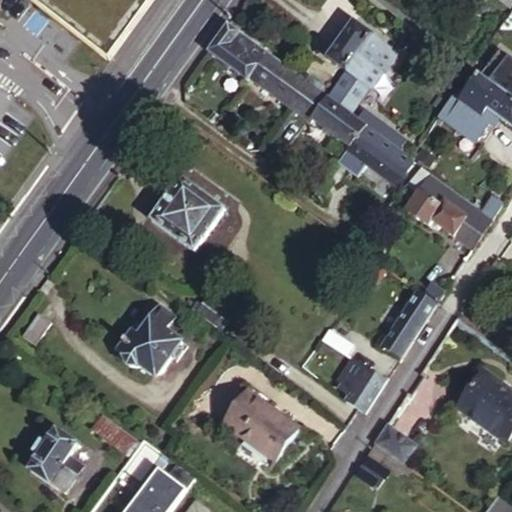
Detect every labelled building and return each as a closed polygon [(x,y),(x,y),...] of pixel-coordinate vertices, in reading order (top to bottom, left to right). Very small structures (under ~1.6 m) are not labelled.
[(25,0),(114,65),(159,2),(155,0),(25,0)] [(503,14),(505,17),(508,17),(511,11),(511,9),(509,7),(503,14)] [(374,64),(388,46),(354,21),(329,57),(346,71),(371,88),(372,90),(385,72),(374,64)] [(270,54),(228,22),(207,52),(249,82),(251,79),(270,54)] [(398,54),(388,46),(374,64),(385,72),(398,54)] [(311,84),(270,54),(251,79),(293,109),(311,84)] [(511,68),(499,60),(486,78),(511,97),(511,68)] [(371,88),(346,71),(332,91),(356,108),(371,88)] [(511,97),(486,78),(478,72),(457,99),(475,112),(480,107),(510,129),(511,127),(511,97)] [(328,96),(311,84),(293,109),(312,123),(314,120),(330,98),(328,96)] [(356,108),(332,91),(328,96),(330,98),(352,114),(356,108)] [(351,148),(367,126),(352,114),(330,98),(314,120),(351,148)] [(411,161),(412,158),(367,126),(351,148),(348,151),(394,187),(405,172),(388,160),(394,151),(410,162),(411,161)] [(6,162),(0,172),(0,205),(7,210),(28,173),(6,162)] [(321,173),(307,193),(314,198),(328,178),(321,173)] [(226,208),(183,175),(150,219),(194,252),(226,208)] [(491,220),(432,177),(407,211),(428,227),(432,222),(454,238),(474,210),(490,222),(491,220)] [(328,178),(314,198),(319,201),(334,182),(328,178)] [(496,207),(491,203),(487,210),(492,213),(496,207)] [(474,210),(454,238),(471,250),(490,222),(474,210)] [(436,305),(444,293),(432,284),(423,296),(436,305)] [(236,310),(211,292),(205,301),(200,298),(196,304),(225,325),(236,310)] [(423,296),(417,292),(381,345),(401,358),(436,305),(423,296)] [(150,320),(166,331),(175,318),(160,307),(150,320)] [(38,313),(21,337),(34,346),(51,322),(38,313)] [(185,345),(166,331),(150,320),(137,337),(131,333),(118,351),(127,357),(126,362),(137,371),(143,369),(159,380),(185,345)] [(387,381),(354,359),(340,382),(343,384),(340,388),(351,395),(348,401),(366,414),(387,381)] [(484,369),(480,374),(504,392),(507,389),(508,387),(484,369)] [(504,392),(480,374),(460,405),(477,417),(475,419),(506,442),(511,434),(511,392),(507,389),(504,392)] [(276,458),(299,426),(246,388),(222,421),(276,458)] [(136,443),(103,419),(94,432),(126,455),(136,443)] [(416,447),(388,426),(385,429),(402,441),(391,457),(402,465),(416,447)] [(61,464),(77,443),(58,428),(39,454),(37,453),(30,462),(32,464),(28,469),(62,494),(78,473),(71,467),(68,469),(61,464)] [(376,445),(391,457),(402,441),(385,429),(376,445)] [(246,442),(240,449),(262,468),(268,461),(246,442)] [(367,457),(357,473),(378,486),(388,471),(367,457)] [(142,476),(131,491),(153,506),(164,491),(142,476)] [(511,511),(511,507),(498,497),(486,511),(511,511)]
